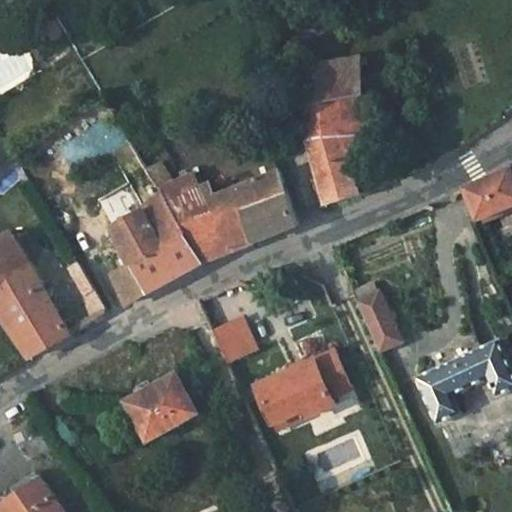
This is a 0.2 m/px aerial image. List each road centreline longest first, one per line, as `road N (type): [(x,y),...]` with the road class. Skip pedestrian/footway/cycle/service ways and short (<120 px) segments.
road 1 (unclassified): [(0,388),(511,132)]
road 2 (unknown): [(249,257),(299,277),(333,305),(394,399),(437,511)]
